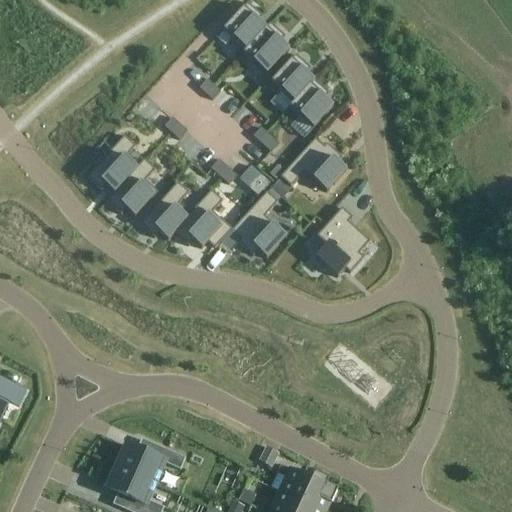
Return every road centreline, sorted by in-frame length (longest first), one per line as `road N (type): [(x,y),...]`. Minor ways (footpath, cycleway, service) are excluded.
road 1 (residential): [(425,275),(361,310),(324,315),(266,290),(151,270),(104,243),(0,126)]
road 2 (residential): [(299,0),(350,62),(367,106),(383,198),(425,275)]
road 3 (residential): [(398,497),(207,395),(170,384),(124,385)]
road 4 (residential): [(425,275),(444,330),(444,381),(398,497)]
